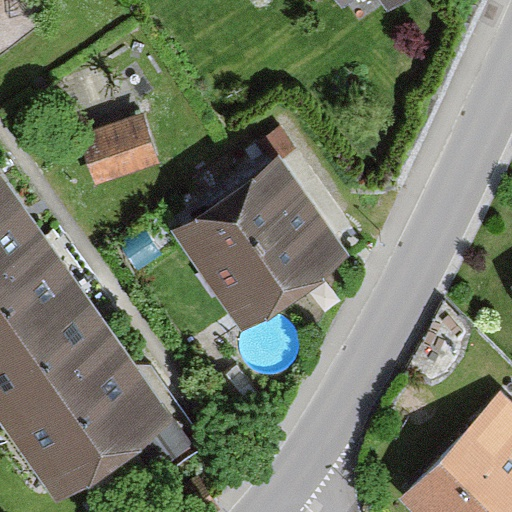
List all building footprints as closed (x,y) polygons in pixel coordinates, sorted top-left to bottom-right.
[(87,186),(151,171),(136,109),(72,125),(87,186)] [(356,231),(280,121),(163,201),(238,310),(356,231)] [(8,154),(0,159),(0,239),(45,208),(8,154)] [(0,320),(82,265),(45,208),(0,239),(0,320)] [(126,328),(82,265),(0,320),(0,398),(8,410),(126,328)] [(175,398),(126,328),(8,410),(58,480),(175,398)] [(511,511),(511,399),(489,422),(469,404),(393,481),(425,511),(511,511)]
